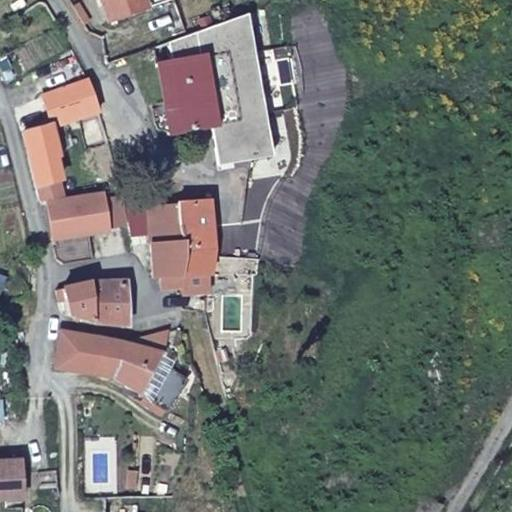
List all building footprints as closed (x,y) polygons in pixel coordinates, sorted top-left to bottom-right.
[(165,25),(158,0),(88,0),(90,3),(85,4),(94,42),(165,25)] [(229,205),(233,58),(137,69),(135,89),(178,91),(175,168),(174,183),(172,213),(229,205)] [(0,105),(4,113),(30,97),(23,85),(0,99),(0,105)] [(178,91),(135,89),(133,167),(175,168),(178,91)] [(39,148),(3,157),(18,204),(51,196),(39,148)] [(57,224),(51,196),(18,204),(27,233),(34,231),(57,224)] [(98,249),(110,248),(107,229),(104,213),(97,215),(98,249)] [(71,260),(98,251),(98,249),(97,215),(57,224),(34,231),(38,252),(40,260),(42,268),(55,264),(71,260)] [(136,282),(135,308),(144,310),(163,311),(164,299),(164,278),(168,231),(140,234),(136,282)] [(203,234),(168,231),(164,278),(164,299),(199,302),(200,280),(203,234)] [(81,357),(81,316),(71,314),(40,315),(41,341),(54,345),(73,355),(81,357)] [(109,325),(81,316),(81,357),(111,359),(109,325)] [(163,431),(176,415),(178,382),(142,376),(139,386),(44,369),(42,392),(61,397),(81,403),(144,455),(163,431)] [(159,469),(178,453),(163,431),(144,455),(159,469)]
